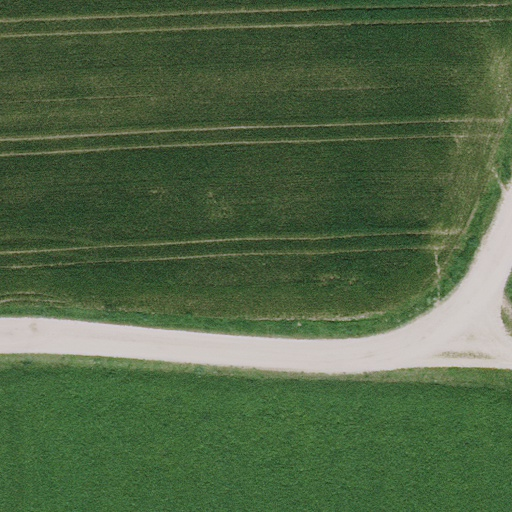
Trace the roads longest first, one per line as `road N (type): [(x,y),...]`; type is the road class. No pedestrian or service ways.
road 1 (track): [(398,356),(0,336)]
road 2 (track): [(511,206),(485,278),(442,334),(398,356)]
